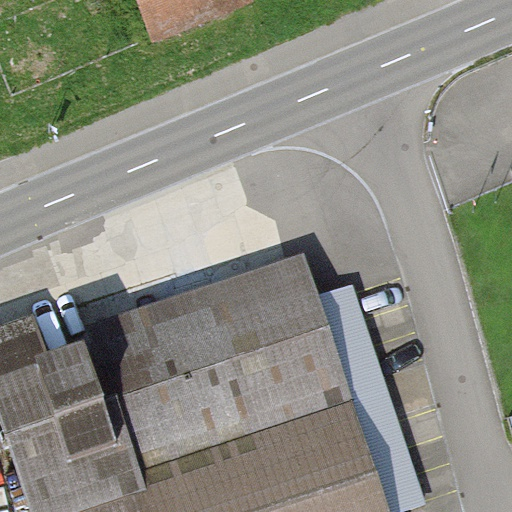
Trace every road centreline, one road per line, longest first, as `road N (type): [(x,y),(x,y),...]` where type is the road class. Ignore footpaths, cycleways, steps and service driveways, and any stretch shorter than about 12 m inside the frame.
road 1 (residential): [(364,77),(418,213),(505,511)]
road 2 (secondary): [(0,227),(364,77)]
road 3 (secondary): [(364,77),(511,12)]
